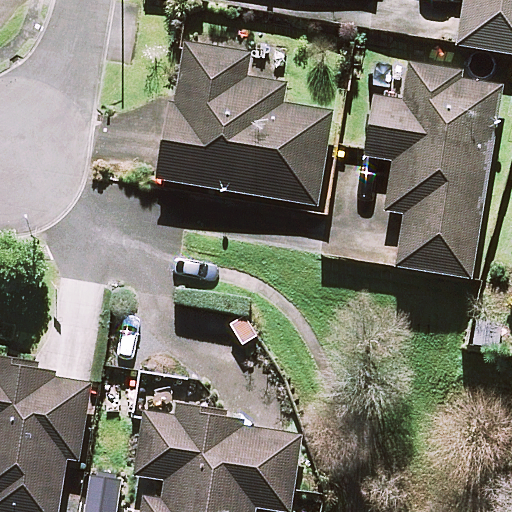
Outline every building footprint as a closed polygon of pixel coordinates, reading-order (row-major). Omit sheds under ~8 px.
[(511,0),(467,0),(460,47),(511,55),(511,0)] [(249,55),(186,45),(164,183),(320,207),(335,113),(281,105),(285,84),(246,78),(249,55)] [(465,75),(411,67),(405,103),(378,99),(369,158),(398,163),(390,212),(409,215),(401,269),(475,280),(504,88),(464,82),(465,75)] [(0,511),(64,511),(72,465),(85,467),(98,388),(63,383),(64,377),(44,374),(45,367),(0,359),(0,511)] [(181,420),(150,414),(139,480),(170,485),(167,502),(149,500),(147,511),(294,511),(307,440),(252,431),(252,426),(233,423),(234,416),(183,407),(181,420)]
